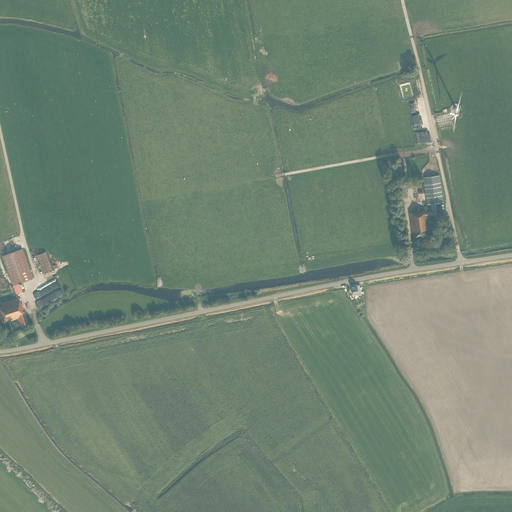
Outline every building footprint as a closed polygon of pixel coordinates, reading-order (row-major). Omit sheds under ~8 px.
[(437,115),(439,128),(454,125),(454,123),(450,123),(449,118),(453,118),(452,112),(437,115)] [(432,236),(429,217),(438,216),(438,218),(444,217),(443,213),(438,213),(437,210),(440,210),(439,203),(443,202),(440,176),(423,178),(428,210),(414,212),(410,213),(412,232),(413,232),(414,238),(432,236)] [(398,185),(400,198),(407,197),(405,184),(398,185)] [(9,276),(9,277),(16,295),(23,293),(19,283),(33,278),(22,249),(2,256),(9,276)] [(44,274),(53,271),(46,252),(37,255),(44,274)] [(352,292),(358,291),(358,293),(360,292),(360,289),(359,285),(357,285),(356,284),(351,285),(352,292)] [(357,294),(353,297),(361,306),(365,303),(357,294)] [(9,321),(10,321),(19,318),(22,327),(29,325),(26,316),(22,303),(21,303),(19,297),(2,303),(2,305),(0,305),(0,313),(3,323),(9,321)]
